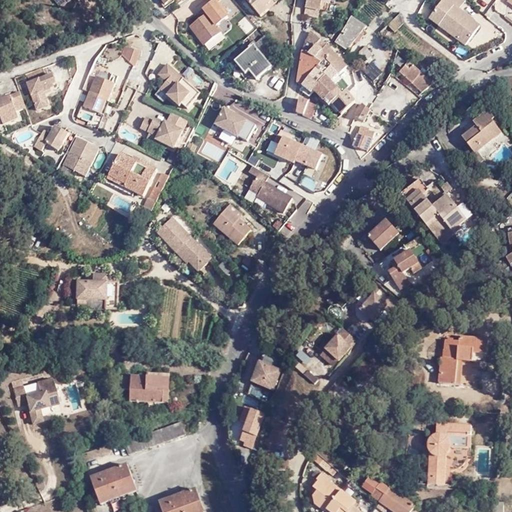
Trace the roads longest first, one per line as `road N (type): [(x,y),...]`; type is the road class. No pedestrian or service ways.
road 1 (unclassified): [(360,172),(286,249),(251,300),(225,366),(218,426),(242,511)]
road 2 (residential): [(146,0),(165,34),(214,72),(346,142),(360,172)]
road 3 (unclassified): [(472,71),(427,99),(360,172)]
road 4 (residential): [(298,511),(297,478),(324,388)]
